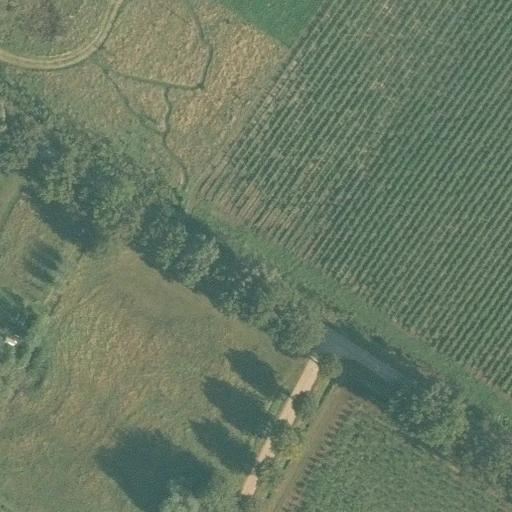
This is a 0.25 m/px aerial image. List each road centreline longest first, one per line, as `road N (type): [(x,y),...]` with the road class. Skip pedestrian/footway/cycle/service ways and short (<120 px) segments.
road 1 (unclassified): [(0,134),(333,355)]
road 2 (unclassified): [(511,465),(333,355)]
road 3 (unclassified): [(333,355),(248,511)]
